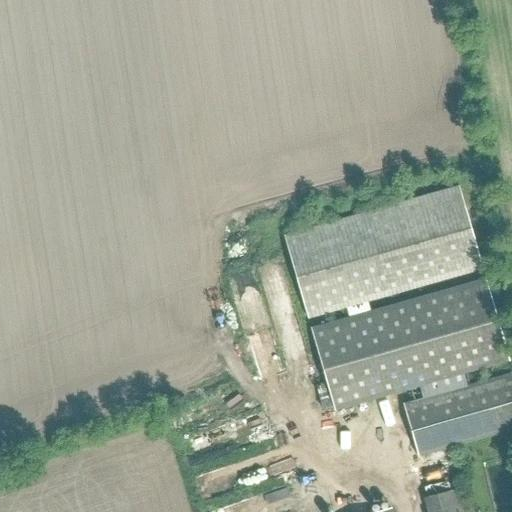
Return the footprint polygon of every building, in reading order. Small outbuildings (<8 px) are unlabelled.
[(310,328),(333,410),(508,359),(485,277),(369,311),(366,300),(482,267),(458,185),(283,235),(307,317),(346,306),(349,316),(310,328)] [(269,266),(253,267),(254,285),(269,284),(269,266)] [(511,429),(511,372),(403,404),(418,456),(511,429)] [(256,414),(260,429),(287,422),(282,403),(269,406),(270,410),(256,414)] [(200,432),(204,460),(229,457),(227,442),(220,443),(218,430),(200,432)] [(285,436),(228,451),(231,462),(287,446),(285,436)] [(270,482),(222,492),(226,510),(274,500),(270,482)] [(427,511),(462,511),(457,489),(424,497),(427,511)]
